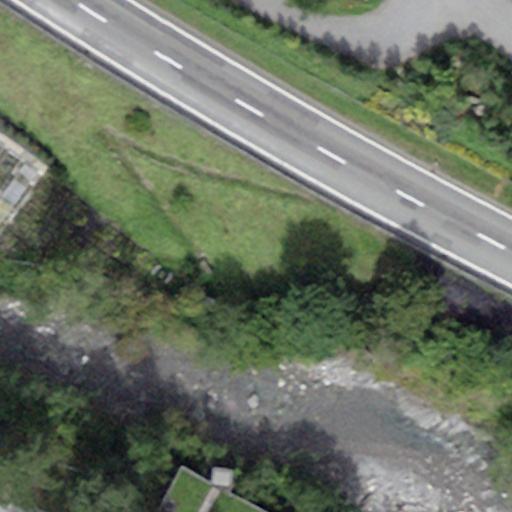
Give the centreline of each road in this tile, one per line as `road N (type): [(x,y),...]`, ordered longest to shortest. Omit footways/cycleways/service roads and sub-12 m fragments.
road 1 (secondary): [(70,0),(336,160),(511,253)]
road 2 (track): [(430,0),(367,53),(233,0)]
